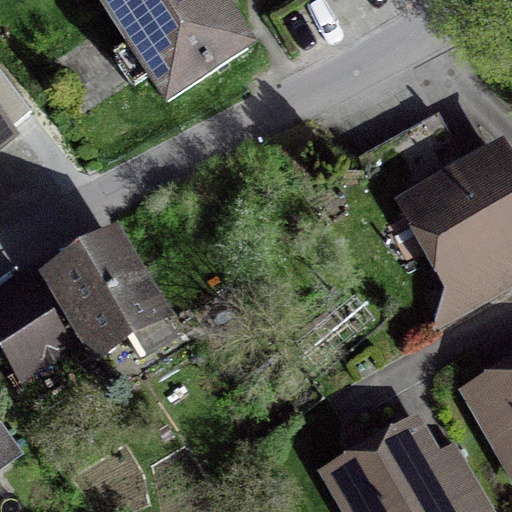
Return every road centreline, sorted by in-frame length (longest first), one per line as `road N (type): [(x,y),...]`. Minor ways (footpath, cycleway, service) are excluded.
road 1 (residential): [(449,5),(0,266)]
road 2 (residential): [(350,415),(511,324)]
